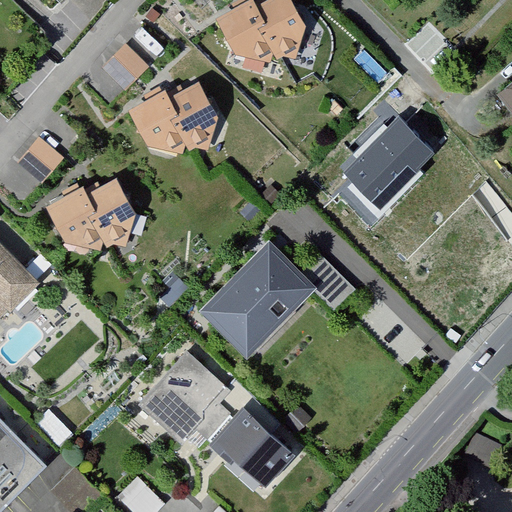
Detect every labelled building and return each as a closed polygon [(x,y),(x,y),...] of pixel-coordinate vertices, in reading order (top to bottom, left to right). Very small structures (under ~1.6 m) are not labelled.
[(309,22),(295,0),(260,0),(259,0),(239,0),(210,18),(232,54),(271,68),(276,54),(295,61),(309,22)] [(127,38),(104,62),(128,84),(150,61),(127,38)] [(225,114),(202,76),(176,92),(170,82),(126,109),(148,146),(187,160),(192,146),(211,153),(225,114)] [(511,78),(496,93),(511,109),(511,78)] [(438,142),(402,106),(345,163),(381,199),(438,142)] [(41,132),(19,157),(42,178),(64,153),(41,132)] [(139,211),(116,174),(90,189),(84,180),(40,207),(62,243),(100,257),(105,243),(124,250),(139,211)] [(265,237),(201,299),(249,347),(312,285),(265,237)] [(0,317),(39,277),(0,238),(0,317)] [(322,249),(303,267),(339,302),(358,284),(322,249)] [(295,453),(180,351),(134,403),(177,442),(190,428),(261,491),(295,453)] [(0,507),(48,457),(0,412),(0,507)] [(120,493),(139,511),(154,511),(168,499),(141,472),(120,493)]
